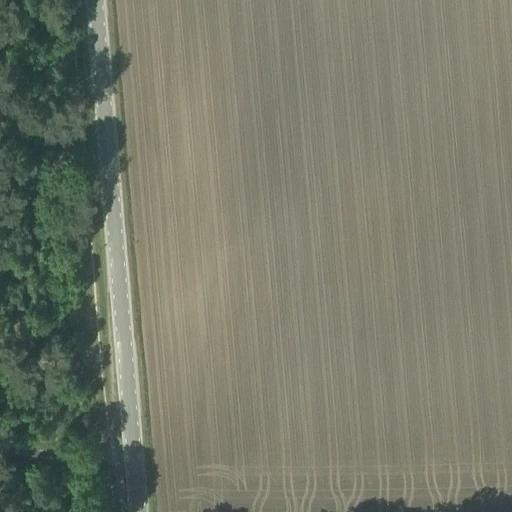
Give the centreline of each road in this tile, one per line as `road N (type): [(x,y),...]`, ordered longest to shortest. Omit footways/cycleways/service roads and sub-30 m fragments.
road 1 (unclassified): [(136,511),(86,0)]
road 2 (track): [(0,449),(132,470)]
